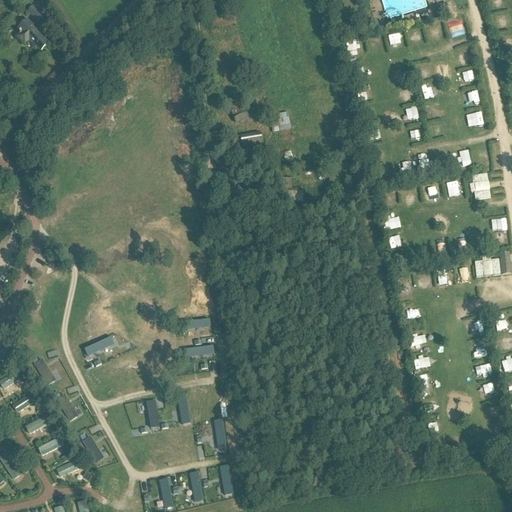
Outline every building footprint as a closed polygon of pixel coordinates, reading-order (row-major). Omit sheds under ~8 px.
[(488,0),(489,9),(500,7),(498,0),(488,0)] [(433,7),(435,16),(448,12),(446,3),(433,7)] [(32,16),(38,23),(44,19),(37,12),(34,7),(28,11),(32,16)] [(494,19),(505,19),(505,11),(493,12),(494,19)] [(447,22),(449,33),(463,31),(461,19),(447,22)] [(39,33),(38,32),(39,31),(27,20),(16,30),(20,33),(15,38),(24,47),(30,42),(40,52),(49,44),(39,33)] [(406,30),(411,45),(421,42),(416,27),(406,30)] [(336,81),(307,85),(308,91),(329,88),(329,90),(337,89),(336,81)] [(232,123),(248,121),(247,113),(232,115),(232,123)] [(290,124),(285,113),(279,116),(283,127),(290,124)] [(488,190),(487,173),(472,174),(473,191),(488,190)] [(457,180),(447,181),(447,192),(458,192),(457,180)] [(235,195),(243,199),(254,204),(258,194),(239,185),(235,195)] [(488,190),(473,193),(475,201),(490,198),(488,190)] [(506,231),(493,232),(493,244),(507,244),(506,231)] [(471,268),(473,277),(474,286),(475,288),(478,288),(508,283),(507,276),(507,275),(508,275),(506,263),(504,263),(503,256),(478,260),(479,267),(471,268)] [(438,281),(448,281),(447,271),(437,272),(438,281)] [(427,275),(417,277),(419,293),(429,292),(427,275)] [(145,326),(153,320),(139,305),(122,320),(130,328),(139,319),(145,326)] [(404,321),(418,319),(417,313),(403,315),(404,321)] [(209,320),(180,323),(181,332),(210,328),(209,320)] [(480,321),(470,323),(473,336),(483,334),(480,321)] [(111,337),(85,350),(89,358),(115,346),(111,337)] [(508,339),(497,339),(497,351),(509,351),(508,339)] [(0,359),(8,349),(1,343),(0,344),(0,359)] [(212,347),(184,351),(185,359),(213,356),(212,347)] [(138,357),(117,377),(123,383),(144,364),(138,357)] [(35,363),(48,384),(56,379),(42,358),(35,363)] [(479,378),(489,377),(488,365),(478,366),(479,378)] [(0,385),(4,391),(23,379),(18,371),(0,382),(0,385)] [(432,380),(422,381),(422,391),(433,390),(432,380)] [(58,397),(72,420),(79,415),(65,392),(58,397)] [(17,415),(38,401),(33,393),(12,407),(17,415)] [(186,398),(178,400),(182,426),(191,424),(186,398)] [(155,402),(146,403),(151,429),(160,428),(155,402)] [(25,426),(29,434),(50,423),(46,416),(45,414),(25,426)] [(223,421),(214,422),(218,450),(227,449),(223,421)] [(83,439),(97,463),(106,458),(92,434),(83,439)] [(64,446),(60,438),(38,450),(42,457),(64,446)] [(6,454),(0,458),(0,460),(13,481),(21,476),(6,454)] [(83,468),(79,460),(56,471),(60,479),(83,468)] [(229,466),(220,468),(225,496),(234,494),(229,466)] [(198,473),(190,475),(194,503),(203,501),(198,473)] [(168,480),(160,482),(165,510),(174,508),(168,480)] [(88,511),(86,502),(78,504),(79,511),(88,511)]
